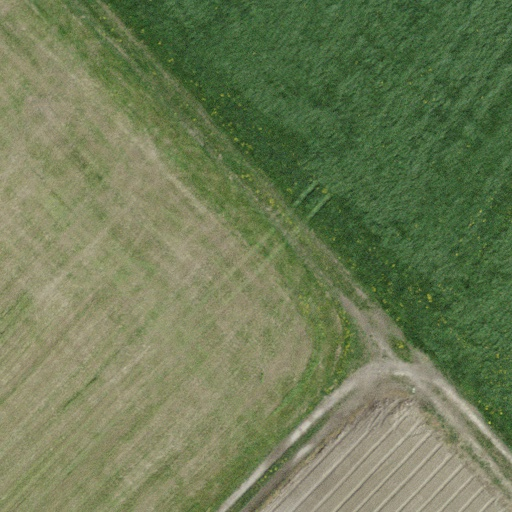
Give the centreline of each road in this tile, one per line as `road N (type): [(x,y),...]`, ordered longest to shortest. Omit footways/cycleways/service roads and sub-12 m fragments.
road 1 (track): [(80,0),(511,479)]
road 2 (track): [(219,511),(383,338)]
